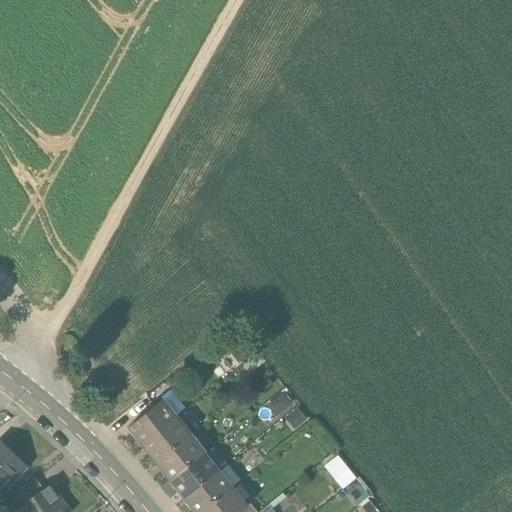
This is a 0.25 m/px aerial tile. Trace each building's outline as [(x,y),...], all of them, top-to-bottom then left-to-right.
[(280,416),(295,400),(283,388),(267,403),(280,416)] [(176,418),(162,400),(128,427),(143,445),(176,418)] [(176,418),(143,445),(157,462),(191,435),(176,418)] [(191,435),(157,462),(171,480),(204,454),(205,454),(205,453),(191,435)] [(25,467),(1,443),(0,443),(0,484),(14,471),(18,474),(25,467)] [(204,454),(171,480),(170,480),(185,498),(218,471),(205,454),(204,454)] [(218,471),(185,498),(195,511),(203,511),(233,489),(218,471)] [(34,479),(15,494),(23,504),(42,490),(34,479)] [(56,499),(48,488),(50,487),(49,485),(42,490),(23,504),(17,508),(20,511),(67,511),(58,498),(56,499)] [(233,489),(203,511),(241,511),(248,507),(246,506),(233,489)] [(246,506),(248,507),(241,511),(256,511),(249,503),(246,506)]
